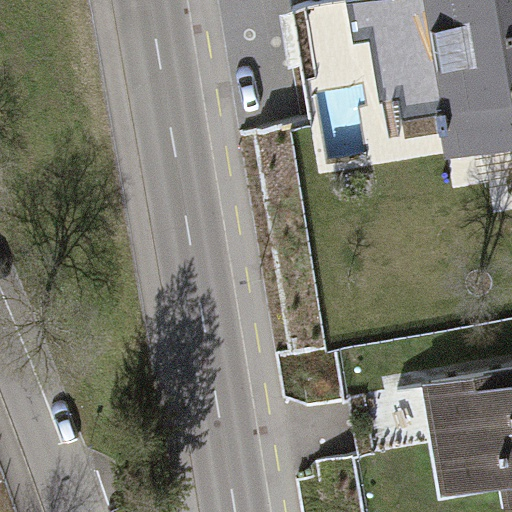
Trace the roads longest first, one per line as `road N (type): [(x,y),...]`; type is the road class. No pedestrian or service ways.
road 1 (secondary): [(237,511),(151,0)]
road 2 (unclassified): [(0,309),(78,511)]
